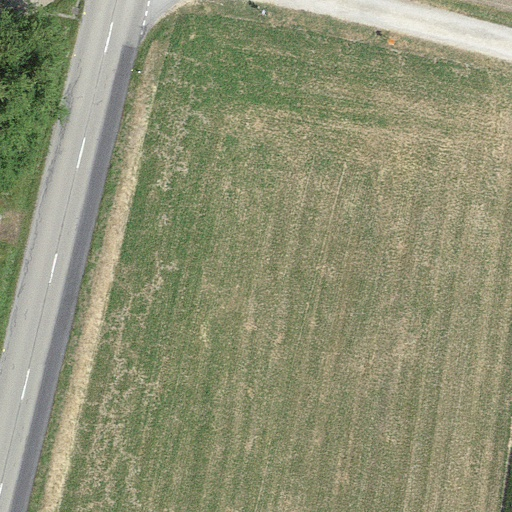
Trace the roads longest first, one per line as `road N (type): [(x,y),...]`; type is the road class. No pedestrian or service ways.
road 1 (secondary): [(117,0),(0,489)]
road 2 (track): [(324,0),(511,44)]
